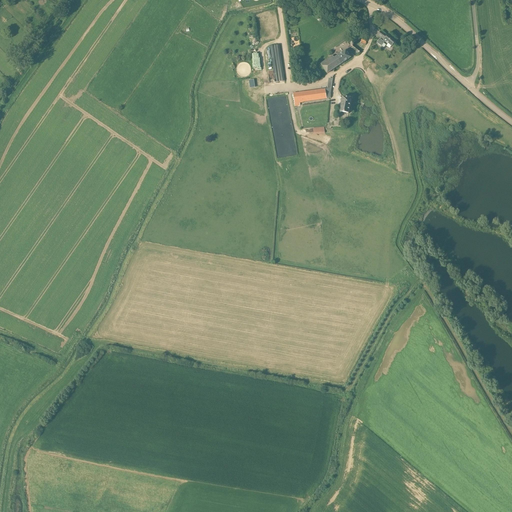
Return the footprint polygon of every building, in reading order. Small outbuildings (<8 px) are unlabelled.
[(387,35),(381,31),(378,35),(384,40),(384,39),(391,46),(396,41),(393,38),(394,38),(389,34),(387,35)] [(341,64),(351,57),(346,50),(336,57),(341,64)] [(277,57),(279,72),(274,73),(275,82),(284,81),(281,57),(277,57)] [(327,74),(341,64),(336,57),(322,67),(327,74)] [(331,88),(333,76),(331,76),(331,79),(329,79),(328,89),(325,89),(293,93),(295,107),(300,106),(300,103),(304,102),(327,99),(327,98),(330,97),(331,88)] [(348,113),(351,98),(342,97),(340,112),(348,113)]
